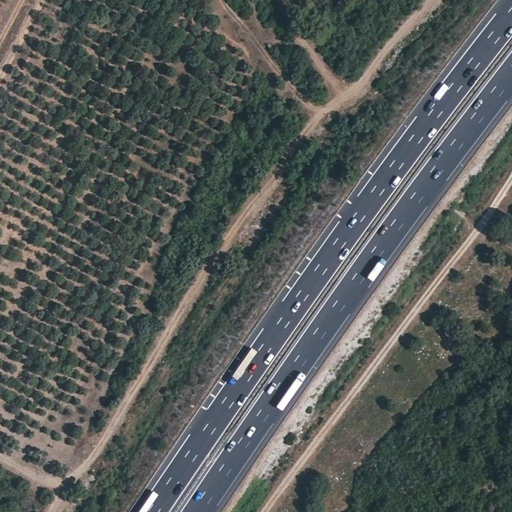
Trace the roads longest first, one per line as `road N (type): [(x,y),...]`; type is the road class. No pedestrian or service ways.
road 1 (track): [(431,0),(349,92),(313,120),(186,301),(84,467),(46,511)]
road 2 (motorway): [(511,14),(430,117),(152,511)]
road 3 (motorway): [(197,511),(511,71)]
road 4 (track): [(511,184),(265,511)]
